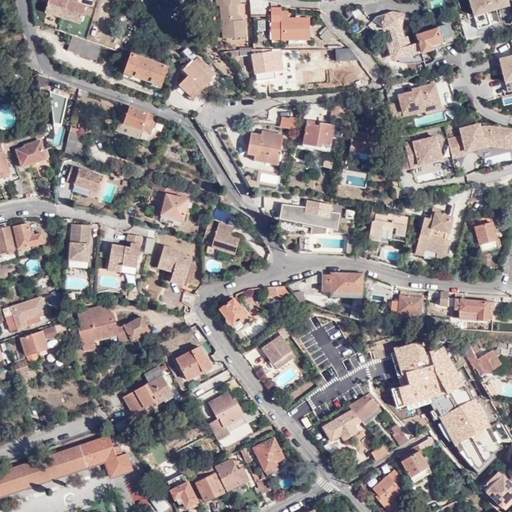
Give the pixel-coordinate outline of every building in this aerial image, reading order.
[(55,25),(58,19),(81,27),(88,7),(67,0),(50,0),(43,21),(55,25)] [(236,4),(235,0),(220,0),(221,6),(218,6),(221,40),(244,37),(242,21),(237,22),(235,4),(236,4)] [(506,0),(467,0),(473,20),(509,11),(506,0)] [(280,23),(281,40),(310,39),(309,19),(288,20),(287,11),(280,11),(280,8),(269,9),(270,23),(280,23)] [(271,41),(281,40),(280,23),(270,23),(271,41)] [(451,38),(447,25),(415,35),(421,53),(432,50),(430,45),(451,38)] [(100,45),(72,35),(67,49),(95,58),(100,45)] [(137,52),(164,62),(166,56),(160,54),(139,46),(137,52)] [(336,60),(358,59),(350,48),(335,48),(336,60)] [(279,49),(238,50),(239,58),(252,56),(256,82),(276,79),(275,68),(282,68),(279,49)] [(168,67),(130,53),(123,71),(161,85),(168,67)] [(201,70),(206,66),(197,56),(192,61),(191,60),(182,68),(188,73),(179,82),(193,98),(211,80),(210,79),(201,70)] [(511,59),(498,63),(505,88),(511,85),(511,59)] [(215,74),(206,66),(201,70),(210,79),(215,74)] [(0,98),(11,102),(14,96),(30,93),(28,78),(18,79),(17,84),(0,79),(0,98)] [(439,88),(395,97),(400,122),(445,113),(439,88)] [(62,125),(66,96),(51,94),(47,122),(62,125)] [(330,106),(332,119),(345,117),(343,104),(330,106)] [(158,117),(130,107),(128,112),(124,111),(121,119),(125,121),(124,123),(151,133),(158,117)] [(294,130),(296,119),(290,117),(289,119),(282,118),(280,127),(294,130)] [(125,121),(121,119),(118,129),(148,140),(151,133),(124,123),(125,121)] [(359,121),(345,119),(344,126),(358,128),(359,121)] [(340,139),(342,126),(307,120),(302,143),(319,146),(318,150),(328,151),(331,137),(340,139)] [(460,128),(461,134),(461,136),(448,139),(452,155),(465,152),(465,150),(484,145),(483,144),(489,143),(509,146),(511,130),(486,126),(485,124),(479,125),(478,123),(460,128)] [(71,126),(64,152),(80,157),(83,147),(77,146),(81,129),(71,126)] [(369,159),(374,133),(353,130),(348,155),(369,159)] [(266,163),(278,166),(284,135),(273,132),(272,137),(261,135),(251,133),(246,154),(255,156),(267,158),(266,163)] [(435,136),(404,144),(405,150),(394,153),(396,162),(397,169),(441,158),(435,136)] [(18,144),(16,138),(7,141),(9,147),(18,144)] [(39,139),(23,145),(24,147),(16,149),(22,166),(46,158),(45,157),(48,156),(46,148),(43,149),(39,139)] [(9,147),(7,141),(2,142),(0,142),(0,176),(3,178),(8,176),(9,173),(9,171),(2,150),(9,148),(9,147)] [(306,160),(307,150),(297,148),(295,158),(306,160)] [(73,186),(92,191),(98,193),(103,176),(71,166),(67,181),(74,184),(73,186)] [(345,173),(343,181),(363,186),(365,178),(345,173)] [(18,193),(24,191),(20,179),(13,181),(18,193)] [(166,186),(153,183),(152,188),(165,191),(166,186)] [(90,196),(92,191),(73,186),(72,191),(90,196)] [(160,218),(171,221),(182,224),(186,208),(189,209),(189,206),(187,205),(188,198),(167,192),(160,218)] [(280,219),(312,225),(310,234),(326,234),(327,228),(337,230),(340,213),(330,211),(332,204),(307,199),(306,206),(283,203),(280,219)] [(432,207),(430,214),(434,216),(433,219),(429,218),(424,217),(414,253),(423,255),(425,249),(437,252),(446,254),(448,244),(446,243),(447,239),(444,238),(448,224),(451,225),(453,217),(440,213),(441,210),(432,207)] [(353,220),(355,211),(345,209),(344,219),(353,220)] [(404,237),(407,218),(371,212),(367,243),(378,244),(380,228),(395,230),(394,236),(404,237)] [(495,216),(464,224),(466,229),(475,227),(482,252),(498,247),(493,228),(498,227),(495,216)] [(170,227),(171,221),(160,218),(158,224),(170,227)] [(209,219),(202,243),(202,245),(234,255),(239,239),(229,236),(232,226),(209,219)] [(91,224),(73,223),(70,260),(87,261),(91,224)] [(27,224),(15,227),(20,250),(42,244),(41,235),(30,237),(27,224)] [(9,228),(0,229),(0,249),(1,254),(14,251),(9,228)] [(122,263),(136,266),(141,236),(128,233),(126,242),(130,243),(130,246),(112,243),(111,248),(114,249),(113,253),(110,253),(108,264),(122,266),(122,263)] [(299,237),(298,251),(306,251),(307,237),(299,237)] [(358,242),(354,256),(363,259),(367,244),(358,242)] [(189,266),(191,258),(178,254),(179,250),(164,245),(158,265),(166,267),(165,271),(172,273),(170,277),(184,281),(187,271),(184,271),(186,265),(189,266)] [(362,287),(363,274),(329,272),(329,277),(322,277),(322,273),(309,277),(310,282),(322,281),(322,290),(330,291),(348,292),(348,286),(362,287)] [(184,281),(170,277),(169,281),(182,285),(184,281)] [(361,297),(362,287),(348,286),(348,292),(330,291),(330,296),(361,297)] [(275,295),(281,296),(284,299),(292,293),(292,292),(287,287),(270,288),(270,295),(275,295)] [(249,289),(239,296),(248,308),(257,301),(249,289)] [(303,291),(292,292),(292,293),(299,300),(301,301),(305,301),(303,291)] [(420,316),(422,299),(407,297),(407,292),(400,291),(398,313),(404,314),(403,319),(411,320),(412,315),(420,316)] [(193,304),(194,294),(183,292),(181,303),(193,304)] [(448,307),(449,293),(441,292),(440,306),(448,307)] [(56,294),(50,296),(53,306),(59,305),(56,294)] [(25,320),(38,316),(46,313),(41,298),(4,311),(11,332),(18,330),(18,331),(28,328),(27,327),(25,320)] [(458,318),(487,320),(487,318),(488,309),(493,310),(494,305),(494,303),(455,299),(455,309),(459,309),(458,318)] [(246,316),(233,300),(219,310),(232,326),(246,316)] [(109,305),(90,310),(93,320),(111,315),(109,305)] [(349,318),(359,321),(360,310),(351,309),(349,318)] [(93,320),(90,310),(78,313),(79,322),(77,323),(84,351),(96,348),(95,339),(117,334),(118,334),(117,329),(114,315),(111,315),(93,320)] [(40,322),(38,316),(25,320),(27,327),(40,322)] [(125,327),(131,339),(132,342),(150,332),(142,317),(125,327)] [(64,324),(63,322),(55,325),(57,332),(65,329),(64,324)] [(118,334),(117,334),(119,343),(131,339),(125,327),(117,329),(118,334)] [(42,332),(21,339),(29,361),(32,363),(37,361),(39,358),(37,353),(48,350),(42,332)] [(295,356),(281,335),(270,343),(266,338),(258,343),(277,369),(295,356)] [(401,387),(391,389),(397,407),(409,406),(409,410),(433,405),(456,447),(478,475),(502,449),(467,388),(444,346),(429,352),(426,341),(391,353),(399,381),(401,387)] [(511,345),(497,343),(496,350),(493,352),(492,351),(477,360),(472,353),(480,349),(476,341),(463,348),(474,368),(475,368),(480,376),(485,373),(486,374),(500,366),(495,357),(499,355),(502,350),(505,349),(505,355),(511,356),(511,345)] [(198,347),(176,360),(187,380),(211,366),(208,360),(206,360),(198,347)] [(25,360),(14,363),(18,375),(29,371),(25,360)] [(163,374),(159,365),(144,373),(148,383),(161,375),(163,374)] [(161,375),(148,383),(123,397),(132,413),(154,401),(156,403),(172,395),(161,375)] [(381,404),(370,392),(348,405),(352,410),(361,421),(378,407),(381,404)] [(214,430),(211,432),(215,439),(229,432),(225,425),(243,416),(238,406),(235,407),(227,393),(209,402),(217,417),(209,421),(214,430)] [(378,407),(361,421),(365,425),(381,411),(378,407)] [(352,410),(323,427),(331,441),(341,435),(344,440),(358,432),(353,426),(361,421),(352,410)] [(125,439),(133,434),(124,422),(116,428),(125,439)] [(393,435),(400,447),(411,440),(398,426),(392,429),(395,433),(393,435)] [(0,472),(0,497),(107,462),(113,479),(134,471),(128,455),(124,456),(121,447),(115,448),(111,437),(0,472)] [(264,470),(276,465),(275,462),(283,458),(273,437),(253,447),(264,470)] [(436,442),(432,437),(399,456),(402,461),(401,462),(414,483),(432,472),(428,466),(419,452),(429,446),(436,442)] [(419,452),(428,466),(431,464),(437,460),(435,456),(429,446),(419,452)] [(251,460),(244,447),(239,449),(246,463),(251,460)] [(372,454),(376,461),(389,453),(383,447),(372,454)] [(165,449),(152,451),(154,461),(167,458),(165,449)] [(226,489),(230,497),(243,491),(239,483),(247,479),(236,457),(215,467),(218,472),(226,489)] [(278,470),(276,465),(264,470),(266,475),(278,470)] [(511,481),(511,480),(504,472),(501,469),(498,473),(509,484),(511,481)] [(401,479),(394,471),(373,489),(381,498),(378,501),(389,511),(398,504),(393,498),(402,491),(396,484),(401,479)] [(222,490),(226,489),(218,472),(196,482),(205,500),(222,492),(222,490)] [(251,474),(261,493),(270,488),(264,476),(258,479),(255,472),(251,474)] [(498,473),(483,489),(502,508),(511,497),(511,487),(509,484),(498,473)] [(148,501),(141,478),(126,483),(134,505),(148,501)] [(186,480),(169,489),(174,501),(176,500),(177,504),(182,502),(184,507),(197,500),(186,480)] [(159,492),(149,499),(158,511),(161,511),(169,506),(159,492)] [(511,497),(502,508),(505,511),(511,504),(511,497)] [(465,504),(463,498),(446,506),(448,510),(449,511),(465,504)]
